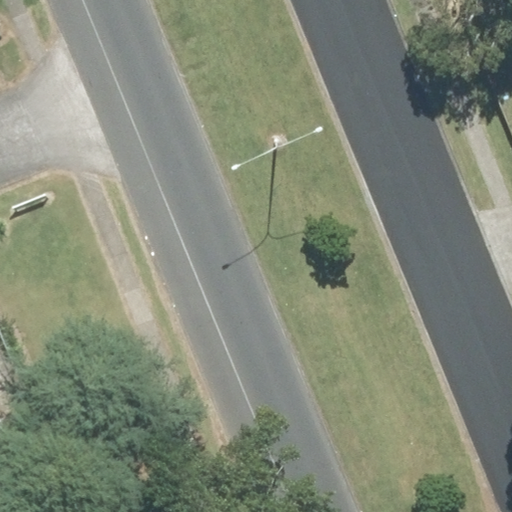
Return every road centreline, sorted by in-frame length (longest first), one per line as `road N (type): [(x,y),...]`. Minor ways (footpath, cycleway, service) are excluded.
road 1 (secondary): [(315,511),(102,0)]
road 2 (secondary): [(348,0),(511,392)]
